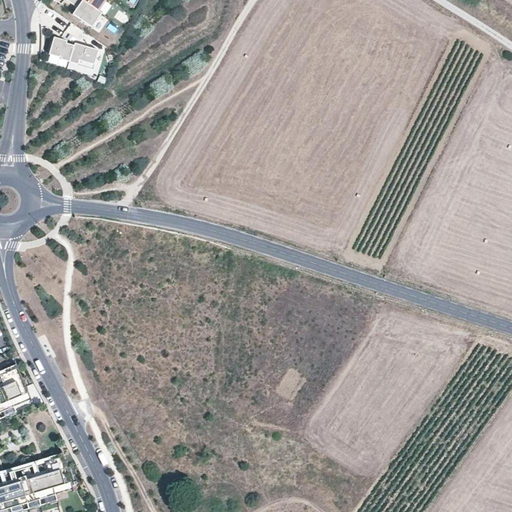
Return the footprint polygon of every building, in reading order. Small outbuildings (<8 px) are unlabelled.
[(82,0),(66,0),(77,8),(73,15),(92,28),(102,14),(98,11),(82,0)] [(82,0),(98,11),(106,0),(82,0)] [(61,60),(69,62),(74,46),(66,44),(67,41),(54,37),(49,55),(61,58),(61,60)] [(99,51),(75,44),(74,46),(69,62),(93,69),(99,51)] [(29,393),(17,365),(7,369),(8,372),(1,375),(4,383),(0,384),(0,413),(14,407),(12,401),(29,393)] [(12,401),(14,407),(32,400),(29,393),(12,401)] [(0,413),(0,419),(17,412),(14,407),(0,413)] [(53,488),(72,483),(63,453),(52,456),(53,460),(45,462),(47,470),(39,472),(31,475),(24,477),(17,479),(14,471),(10,473),(12,480),(3,483),(0,483),(0,511),(55,495),(53,488)] [(45,462),(53,460),(52,456),(0,471),(0,475),(1,475),(10,473),(14,471),(21,469),(29,467),(37,465),(45,462)] [(37,465),(39,472),(47,470),(45,462),(37,465)] [(24,477),(31,475),(29,467),(21,469),(24,477)] [(3,483),(12,480),(10,473),(1,475),(3,483)] [(74,489),(72,483),(53,488),(55,495),(74,489)] [(0,511),(17,511),(57,501),(55,495),(0,511)]
